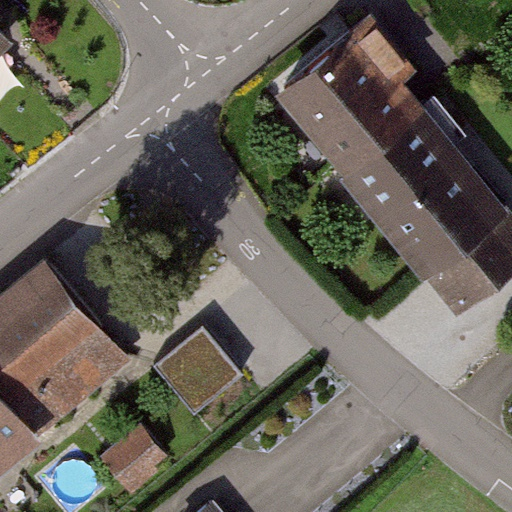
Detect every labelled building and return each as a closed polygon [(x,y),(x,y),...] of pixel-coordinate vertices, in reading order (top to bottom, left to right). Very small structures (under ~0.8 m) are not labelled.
[(0,35),(12,23),(0,11),(0,35)] [(511,187),(371,16),(286,85),(467,304),(511,266),(511,187)] [(53,261),(0,303),(0,391),(39,439),(134,361),(53,261)] [(244,370),(204,320),(155,362),(196,409),(244,370)] [(0,391),(0,470),(39,439),(0,391)] [(167,455),(143,427),(109,456),(133,484),(167,455)] [(222,511),(213,501),(198,511),(222,511)]
